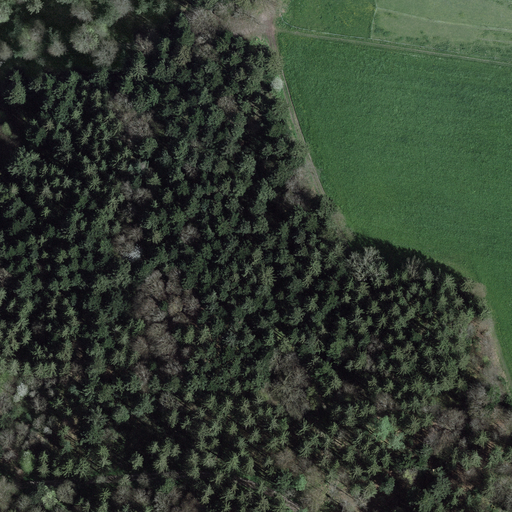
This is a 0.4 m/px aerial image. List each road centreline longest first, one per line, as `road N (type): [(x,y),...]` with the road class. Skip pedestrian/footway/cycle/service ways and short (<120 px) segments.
road 1 (track): [(271,0),(269,23),(295,121),(370,285)]
road 2 (track): [(0,486),(188,475),(244,486),(296,511)]
road 3 (track): [(269,23),(170,42),(0,49)]
road 4 (track): [(370,285),(473,290),(511,387)]
